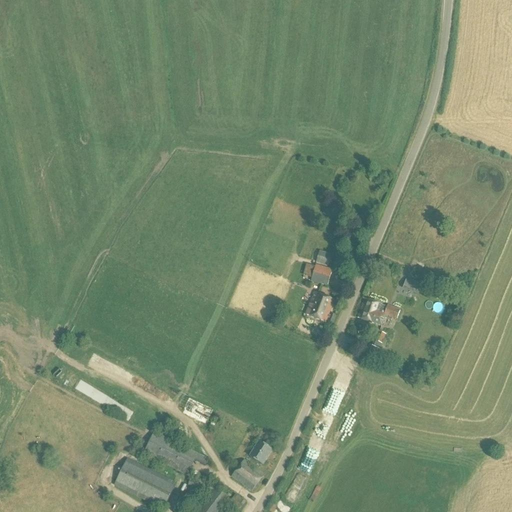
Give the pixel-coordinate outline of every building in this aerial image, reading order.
[(330,198),(323,215),(339,221),(345,205),(330,198)] [(319,251),(316,262),(328,265),(331,254),(319,251)] [(315,265),(312,278),(311,281),(328,286),(332,270),(315,265)] [(403,287),(410,289),(413,281),(406,279),(403,287)] [(306,315),(325,323),(326,322),(333,324),(336,317),(329,314),(334,301),(314,293),(306,315)] [(364,300),(357,318),(381,327),(386,315),(384,315),(386,307),(382,306),(364,300)] [(386,307),(384,315),(386,315),(397,319),(400,310),(387,305),(386,307)] [(426,331),(425,318),(412,319),(413,331),(426,331)] [(374,341),(382,345),(386,335),(378,332),(374,341)] [(366,355),(376,360),(380,349),(369,345),(366,355)] [(127,374),(122,384),(147,398),(156,383),(150,380),(148,382),(129,371),(127,374)] [(68,383),(70,376),(58,373),(57,381),(68,383)] [(345,402),(355,378),(345,374),(335,398),(345,402)] [(85,384),(82,390),(93,396),(96,390),(85,384)] [(95,401),(127,414),(129,409),(110,401),(111,398),(98,393),(95,401)] [(134,422),(136,415),(130,413),(128,420),(134,422)] [(195,461),(198,454),(154,433),(143,455),(188,476),(195,461)] [(249,457),(263,466),(272,451),(259,443),(249,457)] [(198,454),(195,461),(206,466),(209,459),(198,454)] [(231,477),(252,492),(265,474),(245,460),(231,477)] [(115,486),(164,510),(176,484),(128,461),(115,486)] [(215,491),(203,511),(219,511),(227,498),(215,491)] [(227,507),(233,511),(238,511),(246,502),(235,495),(227,507)]
